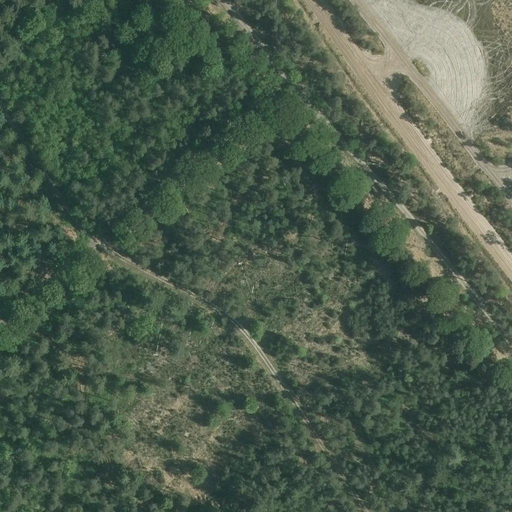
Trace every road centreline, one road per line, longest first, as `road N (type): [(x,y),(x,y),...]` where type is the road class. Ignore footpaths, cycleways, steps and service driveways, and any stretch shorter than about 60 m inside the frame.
road 1 (track): [(363,511),(250,338),(224,312),(80,228),(0,106)]
road 2 (track): [(511,342),(225,0)]
road 3 (track): [(0,322),(289,78)]
road 4 (track): [(321,0),(511,258)]
